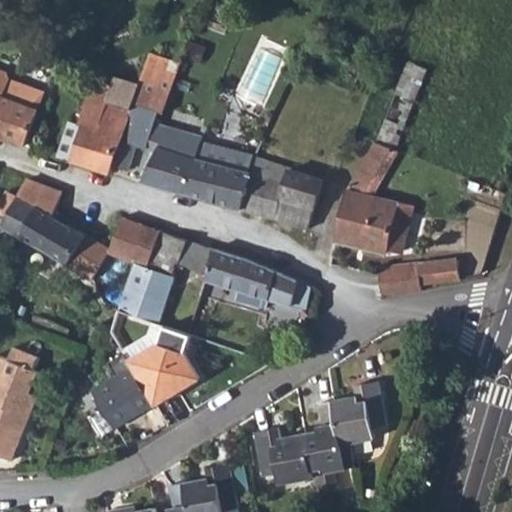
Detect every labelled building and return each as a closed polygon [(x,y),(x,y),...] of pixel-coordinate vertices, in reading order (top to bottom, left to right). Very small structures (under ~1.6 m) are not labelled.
[(233,39),(230,47),(245,52),(248,45),(233,39)] [(230,47),(219,76),(235,81),(245,52),(230,47)] [(86,125),(74,159),(112,172),(115,165),(137,113),(141,103),(160,109),(165,110),(180,69),(149,60),(143,80),(119,73),(113,93),(95,87),(81,123),(86,125)] [(408,60),(378,137),(376,140),(392,146),(394,144),(398,143),(427,66),(408,60)] [(40,107),(4,93),(11,74),(0,70),(0,132),(13,137),(27,142),(40,107)] [(4,93),(40,107),(47,89),(11,74),(4,93)] [(160,109),(141,103),(137,113),(157,118),(158,118),(160,109)] [(137,113),(115,165),(130,166),(141,143),(158,148),(144,179),(186,192),(204,139),(205,134),(199,132),(157,122),(158,118),(157,118),(137,113)] [(64,156),(74,159),(86,125),(81,123),(76,122),(64,156)] [(258,154),(204,139),(186,192),(206,197),(241,207),(258,154)] [(367,192),(392,146),(376,140),(350,187),(332,240),(387,254),(392,246),(405,249),(417,206),(367,192)] [(292,168),(258,156),(241,207),(278,218),(292,168)] [(278,218),(309,227),(325,179),(292,168),(278,218)] [(91,278),(100,262),(108,246),(52,214),(62,191),(29,180),(21,196),(7,191),(2,202),(12,208),(3,227),(91,278)] [(163,228),(125,212),(108,246),(138,263),(149,265),(163,228)] [(149,265),(138,263),(121,311),(158,323),(181,264),(206,271),(204,276),(240,288),(236,297),(265,306),(268,298),(292,305),(297,287),(300,279),(218,246),(163,228),(149,265)] [(381,267),(385,295),(423,289),(422,284),(464,278),(461,259),(381,267)] [(94,390),(116,428),(131,420),(130,418),(141,411),(142,414),(173,396),(169,390),(176,386),(180,392),(202,379),(189,355),(195,336),(168,327),(162,344),(132,362),(127,353),(111,362),(118,376),(94,390)] [(0,461),(28,393),(26,391),(35,369),(30,367),(35,355),(7,344),(3,356),(0,354),(0,461)] [(359,395),(335,401),(344,445),(352,443),(377,439),(376,428),(390,426),(381,381),(357,385),(359,395)] [(337,471),(357,468),(352,443),(344,445),(335,401),(323,403),(326,430),(308,434),(316,478),(319,493),(341,488),(337,471)] [(316,478),(308,434),(283,438),(281,429),(258,432),(267,477),(282,474),(284,485),(316,478)] [(210,478),(187,483),(192,511),(227,511),(228,511),(241,509),(232,464),(209,469),(210,478)] [(192,511),(187,483),(173,486),(177,511),(174,511),(192,511)]
